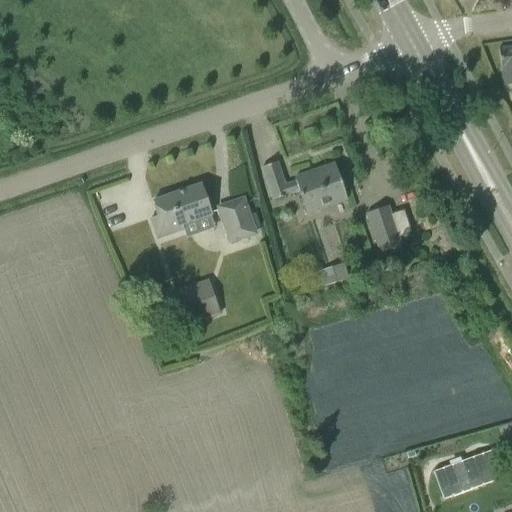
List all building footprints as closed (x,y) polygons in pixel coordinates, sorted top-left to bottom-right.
[(511,85),(511,47),(498,50),(503,87),(511,85)] [(298,191),(306,213),(346,199),(334,165),(294,178),(295,182),(284,186),(276,163),(261,168),(273,201),(287,196),(287,195),(298,191)] [(150,219),(157,239),(184,230),(182,225),(211,214),(201,185),(153,202),(158,216),(150,219)] [(218,208),(230,243),(255,234),(243,199),(218,208)] [(366,214),(379,253),(400,246),(387,207),(366,214)] [(462,271),(453,274),(455,283),(465,280),(462,271)] [(170,295),(181,327),(220,314),(208,282),(170,295)]
